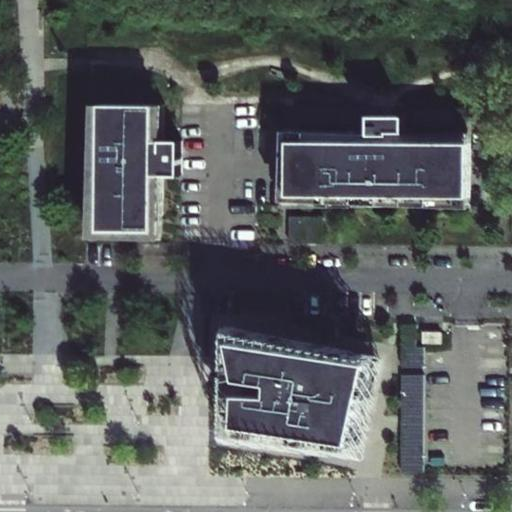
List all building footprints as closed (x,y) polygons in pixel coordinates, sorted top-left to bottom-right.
[(157,105),(103,105),(102,230),(156,230),(157,105)] [(355,107),(293,108),(293,125),(355,125),(355,107)] [(406,116),(406,127),(467,127),(467,110),(406,109),(406,116)] [(366,134),(366,142),(291,141),(290,195),(471,196),(471,143),(406,142),(406,127),(406,116),(372,116),(372,134),(366,134)] [(166,175),(182,175),(182,141),(164,141),(164,160),(166,160),(166,175)] [(324,217),(290,217),(290,243),(324,243),(324,217)] [(422,330),(407,329),(405,371),(427,373),(428,353),(420,352),(421,333),(422,330)] [(442,333),(424,332),(423,343),(442,344),(442,333)] [(378,362),(234,333),(235,435),(360,451),(378,362)] [(426,380),(405,379),(400,476),(423,476),(426,380)]
